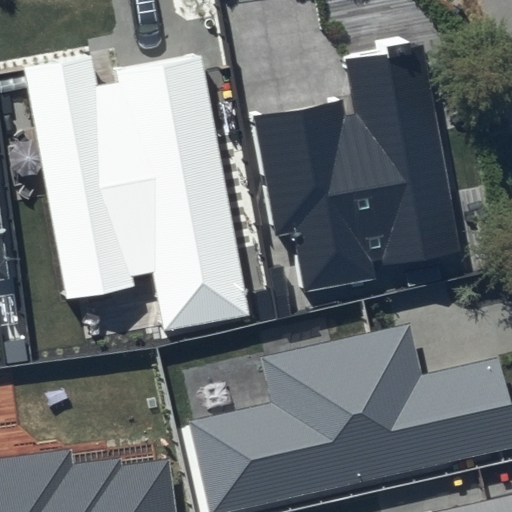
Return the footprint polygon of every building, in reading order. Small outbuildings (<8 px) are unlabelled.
[(422,41),(345,55),(353,96),(253,115),(276,238),(293,235),(303,290),(375,277),(373,265),(460,249),(422,41)] [(90,52),(22,65),(67,297),(132,284),(130,275),(153,270),(164,329),(249,313),(198,52),(113,69),(116,82),(97,85),(90,52)] [(407,324),(260,357),(270,402),(188,421),(209,511),(227,511),(511,447),(511,418),(498,360),(420,378),(407,324)] [(0,511),(175,511),(168,460),(123,466),(122,458),(73,465),(70,448),(0,458),(0,511)] [(511,511),(511,493),(432,511),(511,511)]
